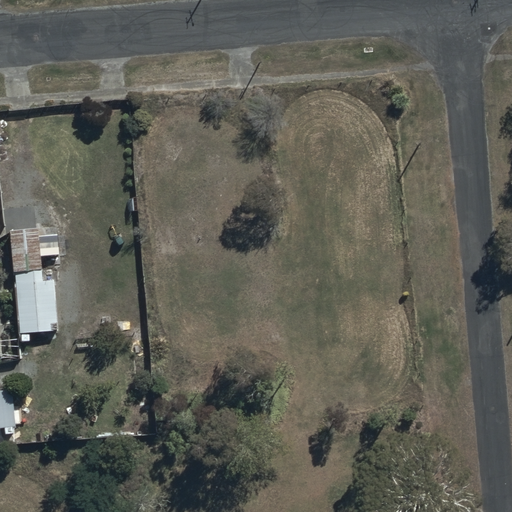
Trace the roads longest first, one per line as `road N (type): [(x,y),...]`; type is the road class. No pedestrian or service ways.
road 1 (residential): [(456,1),(498,511)]
road 2 (residential): [(0,41),(456,1)]
